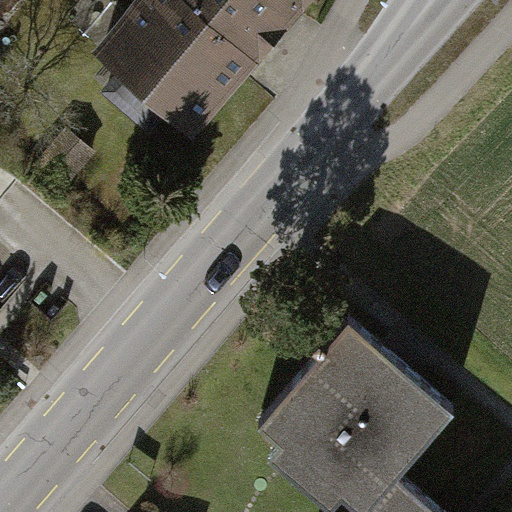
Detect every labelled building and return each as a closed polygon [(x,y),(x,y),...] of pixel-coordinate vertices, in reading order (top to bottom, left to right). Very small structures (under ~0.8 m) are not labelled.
[(191,0),(132,0),(91,48),(118,70),(102,89),(151,132),(168,113),(193,135),(259,58),(191,0)] [(191,0),(259,58),(309,0),(191,0)] [(96,150),(66,125),(40,157),(70,181),(96,150)] [(401,357),(353,315),(264,418),(365,505),(400,465),(455,403),(401,357)] [(453,511),(400,465),(365,505),(358,511),(453,511)]
